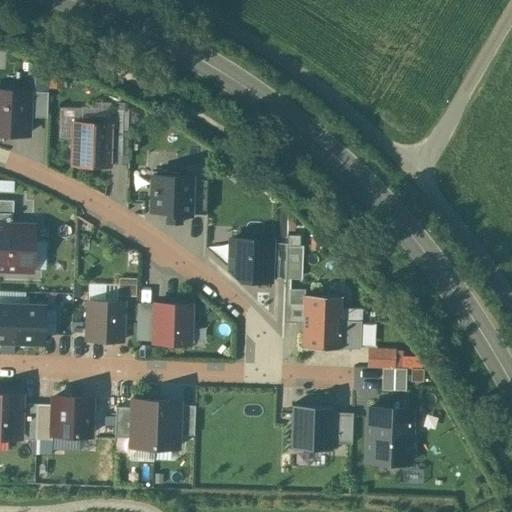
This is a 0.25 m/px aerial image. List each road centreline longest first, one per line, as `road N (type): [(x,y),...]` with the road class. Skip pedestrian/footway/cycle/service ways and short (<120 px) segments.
road 1 (secondary): [(68,0),(177,46),(312,138),(423,251),(511,386)]
road 2 (residential): [(0,161),(117,217),(194,273),(253,332),(259,376)]
road 3 (residential): [(177,0),(309,80),(413,167)]
road 4 (residential): [(0,366),(259,376)]
road 5 (unclassified): [(413,167),(511,14)]
road 6 (residential): [(413,167),(511,304)]
